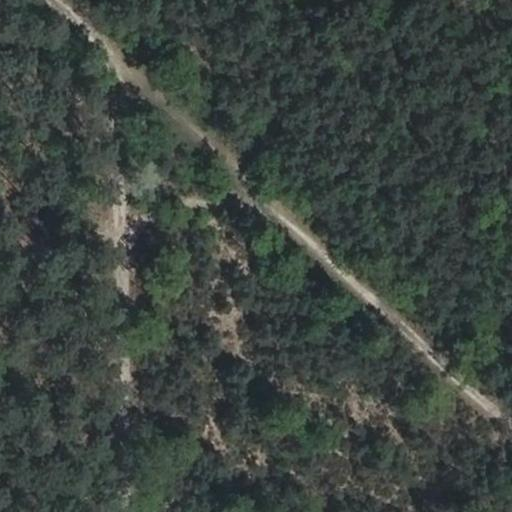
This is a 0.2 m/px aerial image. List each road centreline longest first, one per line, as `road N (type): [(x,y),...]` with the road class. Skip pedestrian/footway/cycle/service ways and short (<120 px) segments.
road 1 (track): [(511,410),(60,0)]
road 2 (track): [(140,72),(141,511)]
road 3 (track): [(294,212),(141,223),(0,253)]
